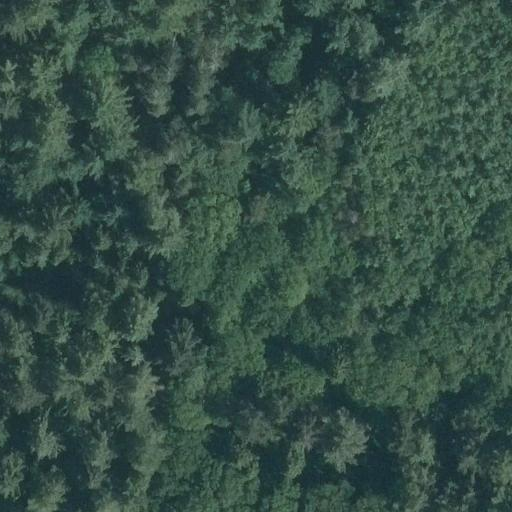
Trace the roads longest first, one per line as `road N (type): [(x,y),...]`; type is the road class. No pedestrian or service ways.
road 1 (tertiary): [(511,447),(0,376)]
road 2 (track): [(96,0),(210,249),(197,405)]
road 3 (track): [(205,344),(231,317),(424,0)]
road 4 (track): [(134,511),(189,404)]
